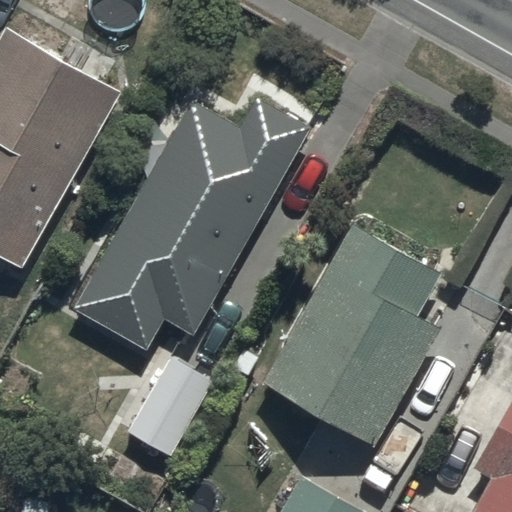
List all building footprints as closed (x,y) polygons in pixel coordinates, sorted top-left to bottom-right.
[(123,88),(7,22),(0,34),(0,255),(22,267),(123,88)] [(312,128),(255,95),(237,127),(192,100),(73,304),(149,349),(168,317),(193,332),(312,128)] [(445,271),(356,219),(263,377),(374,442),(443,325),(420,312),(445,271)] [(215,379),(171,354),(127,430),(171,455),(215,379)] [(511,511),(511,400),(475,465),(492,474),(470,511),(511,511)] [(366,511),(301,475),(280,511),(366,511)]
